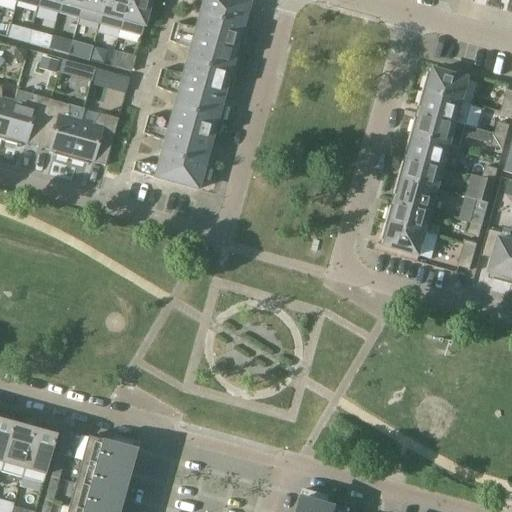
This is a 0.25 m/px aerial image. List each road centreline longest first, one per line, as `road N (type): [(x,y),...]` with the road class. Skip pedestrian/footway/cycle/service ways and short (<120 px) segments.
road 1 (residential): [(0,177),(221,238),(288,0)]
road 2 (residential): [(511,324),(342,273),(409,13)]
road 3 (residential): [(141,511),(161,432),(0,387)]
road 4 (residential): [(462,511),(266,459)]
